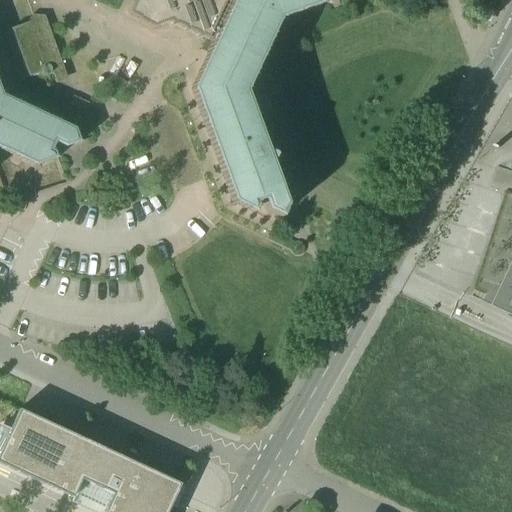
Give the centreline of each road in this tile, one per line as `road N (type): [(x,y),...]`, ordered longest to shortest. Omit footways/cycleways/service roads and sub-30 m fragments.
road 1 (unclassified): [(511,39),(260,473)]
road 2 (residential): [(0,350),(260,473)]
